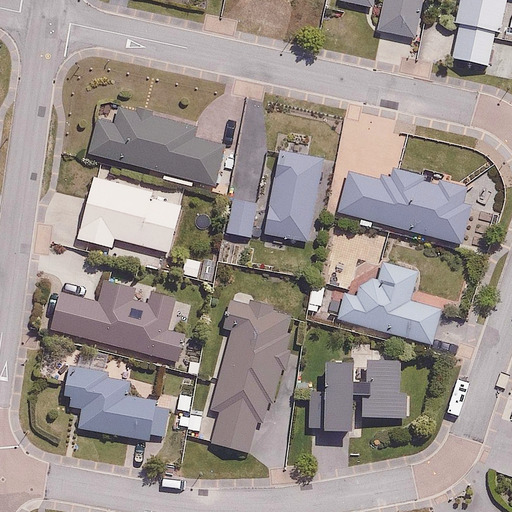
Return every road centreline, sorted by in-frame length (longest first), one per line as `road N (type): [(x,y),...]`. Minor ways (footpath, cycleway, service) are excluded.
road 1 (residential): [(0,476),(217,507),(411,484),(459,453),(511,305)]
road 2 (residential): [(511,125),(475,108),(45,18)]
road 3 (residential): [(45,18),(0,351)]
